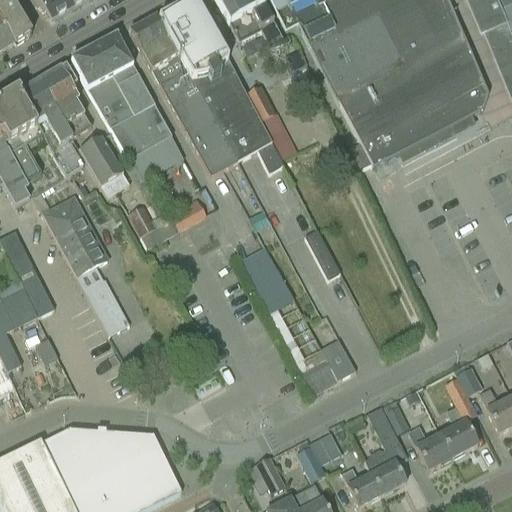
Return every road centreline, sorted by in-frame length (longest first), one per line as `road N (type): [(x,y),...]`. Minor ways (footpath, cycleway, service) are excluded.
road 1 (residential): [(0,443),(58,420),(109,419),(150,421),(210,446),(262,442),(511,314)]
road 2 (unknown): [(287,429),(209,291),(207,273),(232,225),(121,14)]
road 3 (tertiary): [(148,0),(0,84)]
